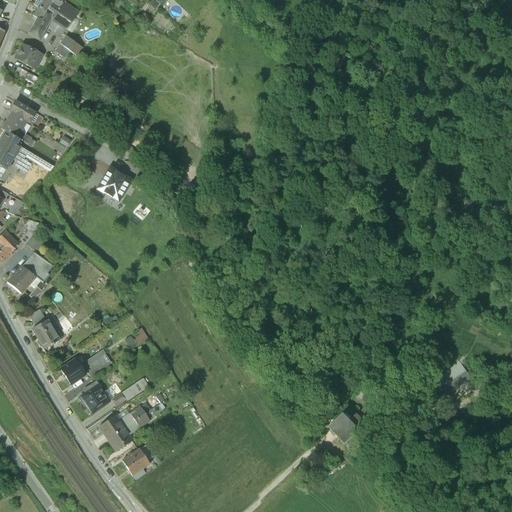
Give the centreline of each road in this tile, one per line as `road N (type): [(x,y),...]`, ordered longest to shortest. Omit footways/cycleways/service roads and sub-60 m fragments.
road 1 (track): [(395,414),(339,409),(178,221)]
road 2 (residential): [(133,511),(89,453),(0,298)]
road 3 (residential): [(0,85),(145,164),(167,186),(178,221)]
road 4 (track): [(246,511),(318,451),(353,461)]
road 5 (track): [(511,413),(455,400),(395,414)]
